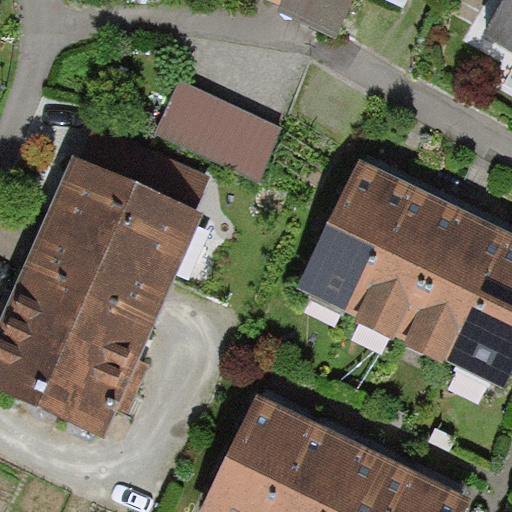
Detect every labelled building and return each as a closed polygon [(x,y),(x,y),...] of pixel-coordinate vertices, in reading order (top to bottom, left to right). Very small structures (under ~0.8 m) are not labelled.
[(292,0),(331,18),(339,0),(292,0)] [(511,0),(503,0),(481,36),(511,54),(511,0)] [(158,139),(258,184),(284,128),(183,83),(158,139)] [(0,330),(0,390),(105,435),(118,404),(133,410),(155,357),(141,351),(200,211),(72,158),(0,330)] [(408,346),(444,364),(447,359),(505,387),(511,371),(511,232),(364,160),(300,288),(357,316),(355,321),(391,338),(394,333),(410,341),(408,346)] [(204,511),(465,511),(473,497),(430,476),(379,452),(351,439),(301,415),(261,396),(204,511)]
